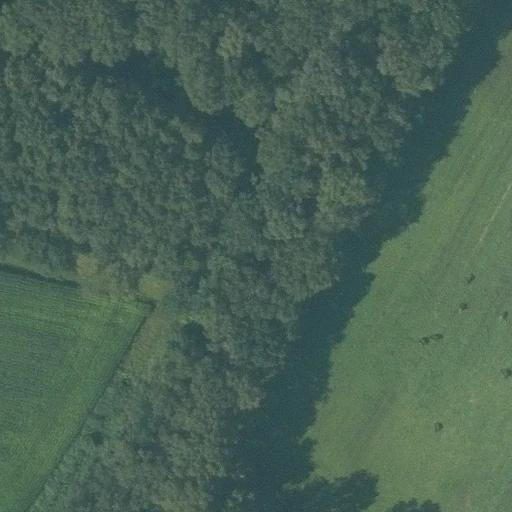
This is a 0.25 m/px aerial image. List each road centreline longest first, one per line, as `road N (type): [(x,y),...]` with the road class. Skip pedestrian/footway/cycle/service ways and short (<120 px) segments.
road 1 (unclassified): [(159,431),(200,374),(409,0)]
road 2 (track): [(328,150),(21,0)]
road 3 (unclassified): [(258,511),(159,431)]
